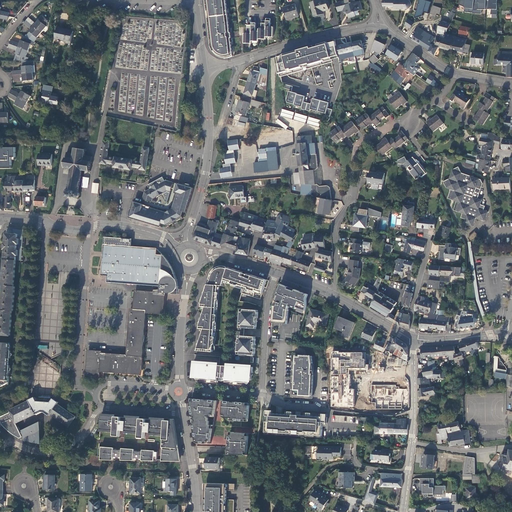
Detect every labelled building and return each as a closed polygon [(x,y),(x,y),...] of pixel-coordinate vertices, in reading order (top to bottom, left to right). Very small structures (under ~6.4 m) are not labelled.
[(204,0),(206,8),(208,8),(209,16),(207,16),(207,17),(209,17),(210,25),(208,25),(209,40),(210,40),(211,43),(212,50),(214,53),(216,55),(216,54),(220,53),(220,56),(221,57),(222,57),(225,58),(227,57),(229,57),(232,55),(225,0),(204,0)] [(325,0),(319,0),(306,2),(311,20),(323,16),(322,13),(328,11),(325,0)] [(344,0),(343,0),(336,2),(338,11),(343,9),(343,11),(346,11),(348,17),(354,15),(353,11),(357,11),(362,9),(360,1),(355,2),(346,4),(344,0)] [(382,0),(383,6),(394,6),(394,8),(407,9),(409,8),(410,7),(411,6),(411,4),(411,2),(410,1),(408,0),(382,0)] [(423,0),(418,0),(414,18),(422,15),(423,12),(428,13),(431,2),(423,0)] [(489,17),(496,18),(497,0),(459,0),(459,9),(464,9),(464,12),(481,13),(481,9),(490,9),(489,17)] [(282,7),(285,19),(298,15),(294,3),(282,7)] [(433,19),(435,14),(435,12),(439,13),(441,8),(432,5),(432,8),(431,7),(429,12),(432,13),(430,18),(433,19)] [(452,18),(453,15),(455,12),(457,7),(454,5),(448,16),(452,18)] [(0,14),(8,16),(9,13),(0,10),(0,8),(0,7),(0,6),(0,14)] [(28,17),(26,20),(40,32),(46,26),(48,21),(42,16),(35,24),(28,17)] [(265,36),(272,37),(272,35),(273,26),(270,26),(270,18),(265,18),(265,20),(261,20),(261,29),(258,28),(258,31),(255,31),(255,22),(251,22),(251,25),(247,24),(246,33),(243,33),(243,43),(251,43),(251,41),(258,41),(258,38),(265,39),(265,36)] [(37,37),(40,32),(26,20),(24,22),(29,27),(31,29),(30,30),(29,30),(37,37)] [(445,34),(445,32),(449,24),(448,24),(449,22),(447,22),(447,23),(439,21),(437,30),(436,33),(440,34),(445,35),(446,34),(445,34)] [(423,37),(420,36),(422,33),(424,30),(417,26),(415,30),(414,32),(411,39),(412,40),(419,44),(423,37)] [(472,28),(460,26),(458,36),(465,38),(465,37),(469,38),(472,28)] [(66,41),(66,42),(71,43),(74,30),(61,28),(61,29),(57,28),(55,38),(66,41)] [(429,50),(433,44),(433,43),(433,41),(434,37),(424,30),(422,33),(420,36),(423,37),(419,44),(429,50)] [(438,47),(440,47),(442,38),(444,38),(445,35),(440,34),(439,37),(436,36),(434,44),(434,45),(433,44),(429,50),(428,51),(434,55),(438,47)] [(440,47),(452,50),(455,37),(455,36),(446,34),(445,35),(444,38),(442,38),(440,47)] [(32,45),(34,41),(23,35),(20,43),(11,40),(9,43),(27,50),(30,44),(32,45)] [(452,50),(462,53),(464,43),(465,41),(465,39),(455,37),(452,50)] [(358,49),(363,49),(361,40),(351,42),(352,48),(354,56),(359,55),(358,49)] [(375,40),(372,45),(371,48),(370,51),(371,51),(372,49),(374,50),(373,51),(378,53),(381,50),(384,44),(375,40)] [(335,41),(276,56),(279,76),(338,59),(336,46),(335,41)] [(468,51),(472,52),(483,53),(489,54),(490,46),(485,46),(484,43),(470,41),(469,45),(468,51)] [(338,59),(354,56),(352,48),(351,42),(336,46),(337,53),(338,59)] [(17,54),(14,60),(22,60),(27,60),(27,57),(25,56),(27,50),(9,43),(8,46),(17,49),(16,53),(17,54)] [(401,52),(392,46),(389,49),(388,50),(385,54),(395,61),(401,52)] [(483,53),(472,52),(471,63),(482,64),(483,53)] [(415,65),(420,59),(413,53),(408,59),(415,65)] [(493,65),(506,65),(506,64),(507,57),(497,56),(497,59),(493,59),(493,65)] [(409,72),(415,65),(408,59),(407,61),(402,66),(409,72)] [(34,65),(34,60),(27,60),(22,60),(22,66),(22,70),(13,71),(13,74),(32,72),(31,65),(34,65)] [(370,62),(368,66),(379,72),(381,69),(370,62)] [(400,84),(409,72),(402,66),(399,64),(390,75),(395,79),(394,79),(400,84)] [(249,76),(247,81),(255,84),(258,84),(263,86),(266,84),(267,69),(260,67),(259,71),(255,70),(255,72),(250,70),(249,76)] [(439,82),(429,75),(425,81),(435,88),(439,82)] [(252,95),(255,84),(247,81),(245,87),(244,86),(243,89),(241,94),(249,96),(250,95),(252,95)] [(52,86),(43,85),(41,93),(43,93),(41,103),(45,103),(46,102),(58,104),(59,98),(57,93),(51,92),(52,86)] [(12,89),(10,92),(26,102),(30,95),(22,91),(20,94),(12,89)] [(454,89),(448,98),(448,99),(452,101),(453,99),(459,103),(458,106),(462,109),(468,99),(454,89)] [(327,108),(329,102),(312,98),(310,103),(303,102),(305,95),(288,91),(285,102),(301,106),(301,108),(330,115),(332,109),(327,108)] [(23,108),(26,102),(10,92),(8,95),(16,100),(14,103),(23,108)] [(406,102),(398,92),(392,96),(390,94),(387,97),(388,99),(388,100),(395,109),(402,104),(402,105),(406,102)] [(479,101),(476,106),(479,108),(485,111),(494,97),(485,92),(483,95),(485,96),(481,103),(479,101)] [(248,102),(239,100),(236,108),(235,113),(242,115),(243,113),(245,114),(248,102)] [(384,116),(385,118),(389,115),(382,107),(369,117),(373,122),(375,126),(379,122),(378,120),(384,116)] [(481,124),(488,113),(485,111),(479,108),(475,115),(474,114),(471,118),(481,124)] [(282,109),(280,116),(306,122),(306,123),(319,127),(320,119),(282,109)] [(369,125),(373,122),(369,117),(366,113),(356,121),(362,129),(369,124),(369,125)] [(429,119),(425,121),(431,129),(432,131),(443,123),(436,115),(429,120),(429,119)] [(355,133),(358,131),(351,121),(341,129),(346,135),(347,137),(354,132),(355,133)] [(342,138),(346,135),(341,129),(339,126),(328,133),(335,142),(342,137),(342,138)] [(241,132),(227,127),(215,169),(229,174),(241,132)] [(394,149),(407,139),(400,130),(397,133),(398,135),(392,139),(391,137),(387,140),(392,147),(394,149)] [(259,162),(254,163),(255,172),(278,169),(275,147),(278,147),(280,144),(286,144),(292,143),(291,132),(287,133),(287,134),(286,134),(286,133),(282,134),(280,134),(280,135),(264,136),(265,139),(257,140),(258,147),(259,147),(260,149),(258,149),(259,152),(260,152),(261,156),(259,156),(260,159),(258,159),(259,162)] [(483,145),(481,151),(490,153),(492,142),(493,140),(494,134),(493,133),(490,132),(488,132),(487,139),(480,137),(479,144),(483,145)] [(301,183),(301,184),(318,184),(317,183),(315,169),(317,167),(316,153),(315,153),(314,142),(311,143),(310,135),(296,137),(300,172),(300,173),(301,183)] [(382,155),(392,147),(387,140),(384,137),(381,140),(382,141),(375,146),(382,155)] [(501,148),(510,149),(510,139),(502,139),(501,148)] [(107,156),(109,143),(103,142),(100,163),(106,164),(106,163),(114,164),(113,167),(131,170),(132,167),(140,168),(139,169),(146,170),(149,149),(146,148),(143,148),(141,161),(133,160),(131,159),(131,157),(128,156),(127,159),(115,157),(107,156)] [(0,168),(11,169),(11,158),(15,158),(15,148),(0,147),(0,168)] [(73,154),(65,152),(64,157),(63,158),(64,158),(63,166),(62,166),(62,167),(63,167),(64,168),(64,167),(71,168),(70,174),(69,174),(69,175),(70,175),(69,182),(68,181),(68,183),(69,183),(67,190),(65,191),(65,193),(67,196),(69,196),(69,197),(70,197),(70,196),(74,197),(74,198),(75,198),(75,197),(77,197),(79,196),(79,193),(78,191),(79,184),(80,184),(80,183),(79,183),(80,177),(81,177),(81,176),(80,176),(81,170),(88,171),(89,172),(89,171),(90,171),(90,170),(89,170),(90,163),(91,163),(91,162),(90,161),(91,156),(84,155),(85,151),(86,150),(85,150),(85,149),(84,149),(84,150),(75,149),(75,147),(74,147),(74,148),(73,148),(73,149),(74,149),(73,154)] [(489,160),(490,153),(481,151),(481,153),(480,156),(477,155),(476,158),(480,159),(480,158),(489,160)] [(51,154),(38,154),(38,165),(51,166),(51,154)] [(410,171),(409,171),(415,178),(419,175),(421,177),(426,172),(418,162),(417,163),(412,158),(412,157),(404,163),(407,167),(410,171)] [(487,171),(489,160),(480,158),(480,159),(478,170),(487,171)] [(466,159),(464,167),(473,170),(475,162),(466,159)] [(450,189),(447,198),(456,202),(453,210),(461,213),(460,217),(464,219),(463,223),(472,226),(475,218),(484,221),(487,212),(483,210),(484,205),(480,204),(481,200),(477,198),(482,183),(480,179),(462,173),(459,166),(452,169),(449,178),(443,181),(446,188),(450,189)] [(368,177),(368,182),(373,183),(373,184),(379,185),(379,182),(383,183),(385,172),(378,171),(377,174),(368,172),(367,177),(368,177)] [(35,191),(35,184),(34,176),(23,177),(24,191),(35,191)] [(20,191),(24,191),(23,177),(20,177),(7,177),(7,182),(14,182),(14,191),(15,199),(20,198),(20,191)] [(493,189),(510,188),(509,178),(493,178),(493,189)] [(4,192),(14,191),(14,182),(7,182),(4,183),(4,192)] [(170,192),(171,188),(157,183),(157,184),(151,187),(151,186),(150,187),(148,188),(149,189),(144,192),(142,199),(152,202),(153,199),(156,197),(156,198),(157,197),(163,193),(163,194),(164,194),(164,193),(167,191),(170,192)] [(190,194),(191,188),(190,187),(190,186),(189,185),(188,184),(187,184),(186,184),(185,185),(178,184),(176,189),(190,194)] [(301,194),(311,194),(311,192),(318,191),(320,194),(320,198),(321,198),(331,200),(329,187),(327,185),(319,185),(318,184),(301,184),(301,194)] [(242,185),(229,187),(229,192),(230,199),(244,197),(242,185)] [(150,208),(151,207),(141,204),(134,202),(132,208),(131,208),(130,209),(129,210),(129,211),(130,213),(131,214),(130,217),(138,220),(160,226),(161,224),(166,225),(167,227),(169,226),(168,225),(168,224),(180,217),(181,219),(183,218),(182,217),(184,212),(186,213),(191,194),(190,194),(176,189),(175,193),(177,193),(172,208),(171,210),(169,211),(169,209),(167,210),(167,212),(166,212),(165,213),(150,208)] [(36,197),(35,206),(45,207),(45,198),(36,197)] [(330,215),(332,200),(331,200),(321,198),(319,213),(330,215)] [(407,205),(404,205),(403,212),(400,212),(399,214),(398,215),(399,215),(398,223),(401,223),(401,225),(409,226),(410,221),(412,221),(414,206),(415,203),(407,202),(407,205)] [(219,208),(220,206),(216,205),(208,204),(207,217),(214,218),(216,208),(219,208)] [(366,209),(359,208),(351,224),(349,224),(348,231),(357,232),(358,227),(360,228),(362,218),(365,219),(366,216),(367,216),(380,218),(381,213),(367,207),(366,209)] [(242,214),(241,220),(239,224),(262,231),(262,230),(265,223),(254,220),(255,216),(243,211),(242,214)] [(417,227),(428,228),(429,220),(424,219),(424,215),(418,214),(417,227)] [(179,220),(181,219),(180,217),(168,224),(168,225),(179,220)] [(238,224),(239,222),(238,221),(239,219),(232,217),(229,226),(236,229),(238,224)] [(198,224),(196,230),(194,237),(194,239),(201,241),(204,234),(213,237),(215,232),(215,230),(216,228),(218,220),(216,219),(216,222),(208,219),(206,226),(198,224)] [(265,225),(262,230),(264,230),(265,238),(273,238),(273,230),(274,228),(275,226),(265,225)] [(450,228),(443,225),(441,229),(440,232),(441,233),(441,235),(447,237),(450,228)] [(226,234),(234,236),(236,229),(229,226),(228,226),(226,234)] [(275,233),(280,236),(283,228),(278,226),(275,233)] [(292,233),(287,230),(283,228),(280,236),(291,241),(294,234),(292,233)] [(13,229),(13,233),(18,233),(17,260),(22,260),(22,229),(13,229)] [(223,235),(221,240),(222,240),(220,244),(222,245),(225,238),(226,234),(223,233),(215,230),(215,232),(223,235)] [(213,237),(211,245),(219,248),(220,244),(222,240),(221,240),(223,235),(215,232),(213,237)] [(477,236),(474,232),(467,237),(470,241),(477,236)] [(5,249),(4,259),(16,260),(17,260),(18,233),(13,233),(5,233),(5,242),(4,242),(4,249),(5,249)] [(213,237),(204,234),(201,241),(211,245),(213,237)] [(303,249),(315,247),(313,235),(314,235),(313,234),(304,235),(304,239),(301,240),(303,249)] [(314,236),(314,235),(313,235),(315,247),(324,247),(323,236),(314,236)] [(103,244),(132,246),(132,239),(104,237),(103,244)] [(361,239),(349,237),(348,241),(351,242),(350,251),(359,253),(361,252),(361,248),(363,247),(363,243),(361,243),(361,239)] [(233,241),(225,238),(222,245),(237,250),(238,242),(233,241)] [(250,239),(239,238),(238,242),(237,250),(236,252),(248,255),(250,239)] [(411,246),(412,247),(415,238),(407,238),(403,251),(409,252),(411,246)] [(412,247),(423,250),(426,241),(425,241),(415,238),(412,247)] [(451,243),(445,242),(445,245),(438,245),(438,251),(439,251),(438,259),(444,259),(444,258),(450,259),(449,260),(455,261),(455,255),(459,255),(460,248),(450,247),(451,243)] [(157,248),(132,246),(103,244),(101,275),(107,276),(107,282),(160,286),(162,259),(162,255),(156,254),(157,248)] [(261,259),(263,255),(265,247),(264,247),(255,244),(252,253),(259,255),(258,258),(261,259)] [(394,246),(386,244),(385,250),(392,252),(394,246)] [(265,247),(263,255),(270,257),(273,250),(265,247)] [(320,252),(316,251),(315,256),(331,261),(332,251),(320,249),(320,252)] [(279,260),(281,261),(284,253),(273,250),(270,257),(269,261),(278,264),(279,260)] [(281,261),(291,264),(294,257),(287,255),(284,253),(281,261)] [(308,270),(310,263),(300,259),(295,257),(294,257),(291,264),(308,270)] [(413,261),(404,259),(399,258),(394,261),(396,264),(395,270),(398,270),(398,272),(398,274),(401,275),(403,268),(405,266),(407,268),(411,269),(413,261)] [(14,286),(16,260),(4,259),(3,274),(2,285),(4,285),(2,297),(1,309),(0,309),(0,310),(0,333),(10,335),(12,310),(15,286),(14,286)] [(164,261),(162,259),(160,286),(160,293),(163,293),(173,294),(173,293),(175,291),(177,289),(178,287),(178,284),(177,281),(177,280),(174,277),(172,276),(170,271),(165,263),(164,261)] [(359,260),(349,259),(348,266),(351,267),(351,268),(350,269),(349,274),(346,279),(355,284),(359,277),(360,267),(358,267),(359,260)] [(241,275),(242,271),(228,266),(227,268),(225,268),(226,266),(224,265),(222,265),(220,265),(217,266),(214,268),(211,271),(210,273),(212,274),(216,275),(215,277),(213,276),(211,277),(209,284),(218,284),(222,285),(223,279),(230,281),(230,283),(254,291),(254,290),(261,292),(266,279),(246,272),(245,276),(241,275)] [(429,273),(439,274),(440,266),(434,265),(431,265),(429,265),(429,273)] [(459,276),(460,267),(458,267),(450,267),(440,266),(439,274),(459,276)] [(361,291),(374,299),(376,293),(377,290),(377,289),(379,284),(381,279),(378,277),(373,286),(366,282),(364,285),(361,291)] [(427,279),(426,287),(433,288),(434,280),(427,279)] [(203,294),(202,294),(201,306),(205,306),(203,313),(202,315),(202,317),(200,316),(200,325),(199,328),(203,328),(201,336),(200,339),(199,339),(198,351),(213,352),(218,284),(209,284),(206,284),(204,291),(203,294)] [(307,294),(281,284),(277,295),(273,302),(272,322),(287,323),(289,310),(304,316),(306,308),(306,299),(307,294)] [(409,292),(411,286),(407,284),(403,296),(405,297),(402,305),(403,305),(409,307),(410,302),(412,293),(409,292)] [(397,302),(377,290),(376,293),(379,295),(378,297),(381,299),(374,310),(378,313),(379,313),(379,311),(384,302),(393,307),(397,302)] [(144,312),(144,310),(161,312),(163,293),(160,293),(135,291),(134,309),(130,309),(130,311),(127,356),(101,354),(101,352),(88,351),(87,373),(92,373),(100,374),(100,370),(105,370),(115,371),(123,371),(139,372),(144,312)] [(379,295),(376,293),(374,299),(369,307),(374,310),(381,299),(378,297),(379,295)] [(429,312),(427,319),(433,320),(436,320),(437,315),(437,314),(433,314),(436,303),(427,300),(427,301),(424,300),(422,299),(424,298),(423,296),(418,295),(417,299),(414,308),(429,312)] [(393,307),(384,302),(379,311),(379,313),(386,317),(390,311),(391,311),(392,311),(394,308),(393,307)] [(258,310),(243,309),(243,312),(240,311),(240,325),(242,325),(242,327),(256,328),(256,327),(257,320),(255,320),(255,318),(257,318),(258,318),(258,312),(258,310)] [(305,326),(326,330),(329,313),(309,309),(305,326)] [(391,311),(390,311),(386,317),(391,320),(400,326),(402,312),(399,310),(396,314),(391,311)] [(437,329),(445,330),(446,322),(448,322),(449,319),(452,319),(452,317),(447,316),(443,316),(441,315),(441,313),(440,313),(440,312),(438,311),(438,315),(437,315),(436,320),(433,320),(432,328),(437,328),(437,329)] [(461,316),(456,315),(454,330),(475,328),(474,315),(467,314),(467,312),(462,311),(461,316)] [(400,326),(409,328),(409,321),(409,315),(408,315),(403,312),(402,312),(400,326)] [(348,338),(354,323),(338,316),(333,328),(342,332),(341,335),(348,338)] [(427,327),(432,328),(433,320),(427,319),(420,318),(419,327),(427,328),(427,327)] [(363,328),(361,338),(372,341),(374,330),(363,328)] [(253,344),(255,344),(256,338),(255,338),(255,337),(241,336),(241,338),(238,338),(238,352),(240,352),(240,354),(254,355),(254,353),(255,353),(256,347),(255,347),(253,347),(253,344)] [(377,340),(374,347),(383,351),(384,349),(388,342),(392,344),(395,339),(393,338),(389,336),(388,340),(383,338),(381,341),(377,340)] [(395,339),(392,344),(388,342),(384,349),(392,354),(407,361),(408,346),(406,344),(396,338),(395,339)] [(0,385),(5,384),(8,384),(9,376),(8,376),(8,372),(9,372),(10,365),(8,365),(8,357),(10,357),(11,350),(10,350),(10,347),(9,346),(9,343),(0,341),(0,385)] [(477,347),(476,342),(467,343),(469,350),(477,347)] [(461,352),(469,350),(467,343),(461,344),(458,344),(460,350),(460,352),(461,352)] [(418,352),(417,352),(417,356),(421,356),(421,357),(446,355),(446,350),(445,346),(422,348),(419,349),(418,349),(418,352)] [(448,358),(454,357),(453,354),(455,354),(454,352),(452,346),(445,346),(446,350),(446,355),(448,355),(448,358)] [(454,352),(455,354),(453,354),(454,357),(455,360),(456,360),(457,362),(458,366),(462,365),(461,358),(463,358),(462,354),(461,352),(460,352),(460,350),(454,352)] [(341,352),(333,352),(334,407),(355,407),(355,390),(351,390),(350,382),(352,382),(352,375),(351,375),(351,371),(369,371),(369,365),(366,365),(366,353),(341,353),(341,352)] [(312,355),(295,354),(293,394),(312,395),(313,375),(311,375),(312,355)] [(427,361),(428,366),(433,366),(433,367),(433,371),(440,371),(440,363),(434,362),(434,361),(427,361)] [(212,363),(193,362),(192,368),(193,368),(193,375),(195,376),(199,377),(203,377),(203,379),(207,380),(207,376),(210,376),(210,380),(213,380),(218,381),(218,379),(219,365),(212,364),(212,363)] [(226,365),(219,365),(218,379),(222,381),(225,380),(226,365)] [(244,380),(248,380),(251,379),(251,375),(253,375),(252,366),(234,365),(234,366),(226,365),(225,380),(225,382),(230,381),(234,381),(234,377),(237,377),(236,381),(241,382),(241,380),(244,380)] [(423,367),(423,373),(423,375),(424,375),(433,375),(433,378),(440,377),(443,378),(444,371),(440,372),(440,371),(433,371),(433,367),(423,367)] [(417,384),(418,396),(426,395),(425,388),(425,383),(417,384)] [(435,393),(434,389),(433,386),(425,388),(426,395),(435,393)] [(408,410),(408,394),(405,394),(405,388),(391,387),(391,390),(387,389),(387,387),(371,387),(371,410),(408,410)] [(10,411),(0,415),(0,421),(1,423),(2,422),(3,424),(2,425),(4,427),(6,429),(8,431),(9,431),(11,432),(13,435),(16,436),(18,437),(19,438),(22,436),(16,422),(35,413),(36,414),(42,411),(44,411),(50,415),(51,414),(68,426),(75,416),(58,404),(59,402),(53,398),(51,401),(37,401),(35,396),(29,399),(29,400),(9,410),(10,411)] [(190,403),(189,403),(193,429),(196,429),(196,432),(197,434),(194,434),(195,439),(197,439),(197,442),(207,443),(207,440),(210,440),(211,428),(209,428),(206,428),(206,425),(208,425),(208,420),(207,420),(207,417),(206,417),(206,415),(211,416),(211,413),(213,414),(215,400),(207,400),(207,404),(203,404),(204,399),(193,398),(192,401),(190,401),(190,403)] [(246,404),(246,402),(233,401),(233,403),(231,403),(231,405),(228,405),(228,401),(222,401),(222,414),(224,414),(224,417),(231,417),(231,419),(247,421),(248,405),(246,404)] [(311,413),(266,410),(265,434),(321,438),(322,422),(326,423),(326,417),(311,416),(311,413)] [(162,435),(161,460),(161,461),(178,461),(177,456),(174,439),(172,427),(172,423),(169,423),(169,421),(138,418),(110,416),(100,416),(99,431),(112,432),(112,434),(118,434),(119,430),(124,431),(124,433),(137,434),(137,436),(143,436),(144,432),(149,432),(149,435),(162,435)] [(397,423),(394,423),(393,433),(407,433),(408,424),(406,424),(406,419),(400,418),(399,420),(397,420),(397,423)] [(458,421),(450,423),(451,430),(459,429),(459,428),(461,428),(460,426),(461,426),(461,422),(458,423),(458,421)] [(380,432),(393,433),(394,423),(380,422),(380,432)] [(447,438),(446,432),(445,423),(437,424),(439,432),(436,433),(437,439),(440,439),(447,438)] [(449,436),(448,436),(450,445),(473,442),(472,434),(469,434),(468,429),(454,431),(452,432),(448,433),(449,436)] [(231,450),(230,454),(245,454),(245,450),(247,450),(248,436),(247,435),(247,432),(232,431),(232,434),(229,434),(228,441),(231,441),(231,443),(233,443),(233,446),(228,446),(228,450),(231,450)] [(313,446),(313,451),(313,458),(316,458),(317,460),(322,460),(323,459),(329,459),(329,458),(332,458),(333,455),(341,455),(341,447),(313,446)] [(97,457),(115,458),(115,457),(118,457),(118,458),(135,459),(135,458),(138,458),(138,459),(156,460),(156,459),(156,452),(139,451),(136,451),(119,450),(115,450),(115,449),(98,448),(97,457)] [(381,460),(389,461),(390,453),(387,448),(385,450),(374,449),(374,453),(376,453),(375,459),(381,459),(381,460)] [(501,468),(511,470),(511,450),(508,449),(507,458),(503,457),(501,468)] [(434,455),(423,454),(422,467),(433,468),(433,460),(434,455)] [(466,456),(464,473),(472,473),(475,473),(474,457),(466,456)] [(206,468),(220,468),(220,457),(206,457),(206,463),(206,468)] [(354,473),(340,473),(340,489),(352,489),(352,482),(354,482),(354,473)] [(80,490),(91,490),(91,480),(90,480),(90,474),(81,474),(80,490)] [(381,487),(402,487),(402,480),(402,475),(382,474),(381,487)] [(55,475),(45,475),(44,489),(54,489),(55,475)] [(430,477),(420,477),(420,490),(423,490),(422,494),(427,494),(427,496),(433,496),(433,493),(443,494),(443,490),(445,490),(445,485),(434,485),(434,483),(430,483),(430,477)] [(140,478),(130,478),(130,493),(140,493),(140,478)] [(176,479),(166,478),(166,491),(171,491),(171,494),(172,495),(175,495),(175,488),(176,479)] [(371,482),(364,502),(375,505),(378,496),(371,493),(375,479),(374,478),(371,482)] [(234,483),(205,483),(205,511),(206,511),(233,511),(234,500),(226,499),(226,490),(234,490),(234,483)] [(476,498),(475,487),(473,487),(473,485),(469,485),(469,487),(466,487),(466,499),(476,498)] [(313,495),(313,496),(314,497),(311,501),(316,504),(317,506),(319,508),(320,509),(323,511),(326,507),(327,508),(330,504),(328,503),(330,501),(330,500),(326,497),(325,499),(321,497),(323,494),(317,491),(316,491),(313,495)] [(59,511),(60,498),(49,498),(48,511),(52,511),(59,511)] [(99,500),(89,500),(89,511),(100,511),(100,510),(98,510),(99,500)] [(140,511),(141,503),(130,503),(129,511),(140,511)]
